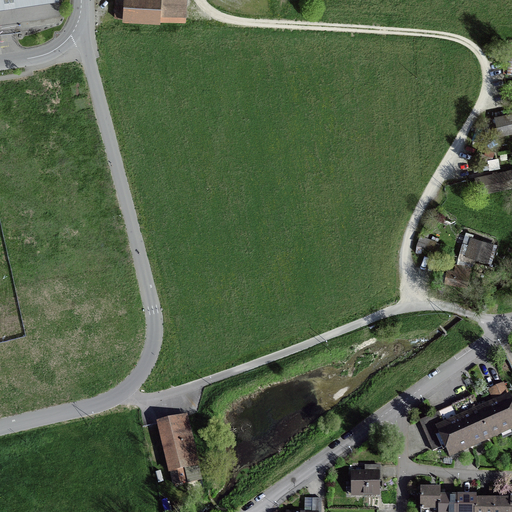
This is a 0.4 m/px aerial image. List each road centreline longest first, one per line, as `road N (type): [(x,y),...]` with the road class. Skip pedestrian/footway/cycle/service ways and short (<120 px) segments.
road 1 (unclassified): [(412,304),(407,243),(484,95),(484,60),(460,39),(437,34),(227,18),(200,0)]
road 2 (residential): [(412,304),(174,392),(120,393),(0,429)]
road 3 (residential): [(394,410),(256,507)]
road 4 (residential): [(505,328),(394,410)]
